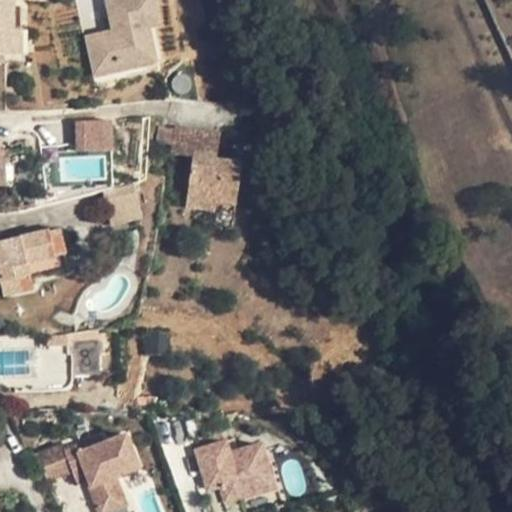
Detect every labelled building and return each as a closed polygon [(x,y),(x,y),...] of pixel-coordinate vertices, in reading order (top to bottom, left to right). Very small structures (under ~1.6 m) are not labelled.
[(0,0),(0,55),(13,55),(14,29),(12,0),(0,0)] [(166,23),(160,0),(108,0),(114,27),(86,33),(95,76),(162,62),(154,25),(166,23)] [(172,142),(192,144),(198,144),(216,146),(219,121),(174,116),(172,142)] [(77,118),(78,150),(116,148),(115,117),(77,118)] [(187,193),(215,196),(215,187),(237,190),(241,149),(216,146),(198,144),(192,144),(187,193)] [(136,198),(133,183),(103,191),(106,206),(136,198)] [(236,199),(237,190),(215,187),(215,196),(236,199)] [(140,214),(136,198),(106,206),(110,222),(140,214)] [(32,286),(30,278),(26,263),(64,254),(58,229),(0,242),(0,279),(1,280),(4,294),(32,286)] [(67,269),(64,254),(26,263),(30,278),(67,269)] [(74,329),(76,375),(104,374),(102,328),(74,329)] [(231,442),(227,430),(219,433),(223,445),(231,442)] [(263,479),(255,453),(261,451),(255,434),(231,442),(223,445),(219,433),(189,443),(198,470),(203,469),(207,480),(215,478),(220,493),(263,479)] [(64,449),(36,460),(46,479),(71,469),(82,465),(87,478),(90,484),(88,485),(97,511),(104,511),(125,504),(116,481),(125,478),(121,466),(136,461),(127,438),(106,447),(103,440),(66,454),(64,449)] [(269,477),(261,451),(255,453),(263,479),(269,477)] [(136,461),(121,466),(125,478),(140,472),(136,461)] [(82,465),(71,469),(76,482),(87,478),(82,465)] [(207,480),(203,469),(198,470),(202,482),(207,480)]
